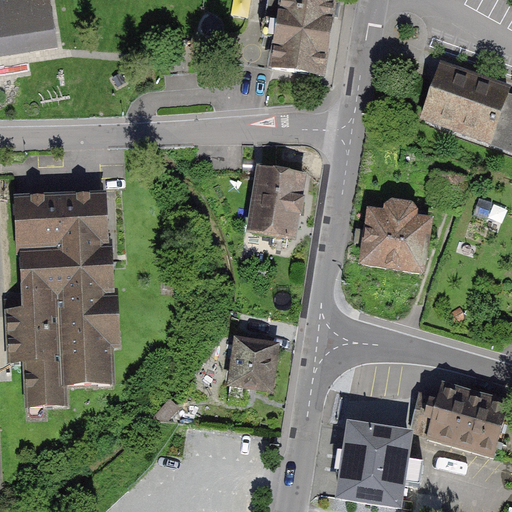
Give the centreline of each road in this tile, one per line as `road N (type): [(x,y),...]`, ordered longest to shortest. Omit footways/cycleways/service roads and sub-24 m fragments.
road 1 (residential): [(352,134),(0,140)]
road 2 (residential): [(352,134),(319,347)]
road 3 (residential): [(511,373),(410,346),(319,347)]
road 4 (residential): [(319,347),(291,511)]
road 5 (residential): [(372,0),(352,134)]
